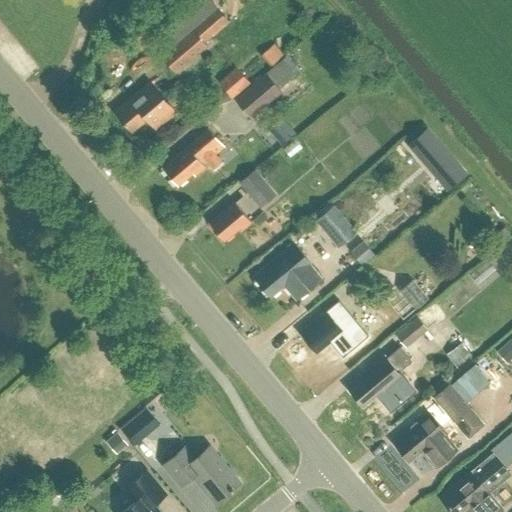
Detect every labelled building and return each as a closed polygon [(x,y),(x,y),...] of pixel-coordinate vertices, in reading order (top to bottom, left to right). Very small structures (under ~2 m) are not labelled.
[(225,20),(208,0),(199,0),(167,27),(179,41),(163,56),(176,71),(206,44),(202,39),(225,20)] [(277,44),(264,56),(274,66),(286,54),(277,44)] [(268,73),(237,99),(253,119),(285,92),(268,73)] [(115,112),(132,131),(147,119),(156,130),(176,112),(151,82),(115,112)] [(417,156),(437,138),(427,127),(407,144),(417,156)] [(208,129),(162,168),(178,187),(193,175),(195,177),(206,168),(204,166),(208,163),(214,171),(223,164),(216,156),(224,148),(208,129)] [(467,173),(455,159),(435,176),(448,191),(467,173)] [(278,194),(256,169),(238,185),(259,209),(278,194)] [(209,222),(225,241),(239,229),(241,232),(253,223),(234,201),(209,222)] [(317,221),(338,247),(356,232),(335,206),(317,221)] [(364,241),(351,252),(361,264),(374,253),(364,241)] [(285,285),(297,299),(322,279),(309,264),(310,263),(295,244),(255,277),(271,296),(285,285)] [(399,291),(415,309),(429,298),(413,279),(399,291)] [(426,304),(393,332),(405,347),(427,328),(425,325),(436,316),(426,304)] [(301,333),(316,352),(331,339),(333,342),(345,332),(327,311),(301,333)] [(506,362),(511,356),(511,339),(498,352),(506,362)] [(385,355),(348,387),(363,406),(377,395),(379,397),(403,377),(399,372),(411,361),(399,347),(386,357),(385,355)] [(71,378),(102,420),(125,403),(94,361),(71,378)] [(450,383),(434,397),(468,438),(484,425),(466,403),(450,383)] [(54,464),(99,422),(78,400),(33,442),(54,464)] [(428,412),(393,442),(409,461),(421,451),(435,467),(456,449),(445,435),(446,434),(428,412)] [(108,439),(119,452),(130,442),(119,429),(108,439)] [(163,464),(180,485),(192,475),(215,503),(240,482),(209,445),(194,458),(184,446),(163,464)] [(472,472),(441,497),(453,511),(461,511),(465,509),(467,511),(500,511),(504,509),(490,491),(511,474),(505,468),(493,453),(471,471),(472,472)] [(125,487),(136,500),(121,511),(159,511),(153,504),(165,494),(146,470),(125,487)]
